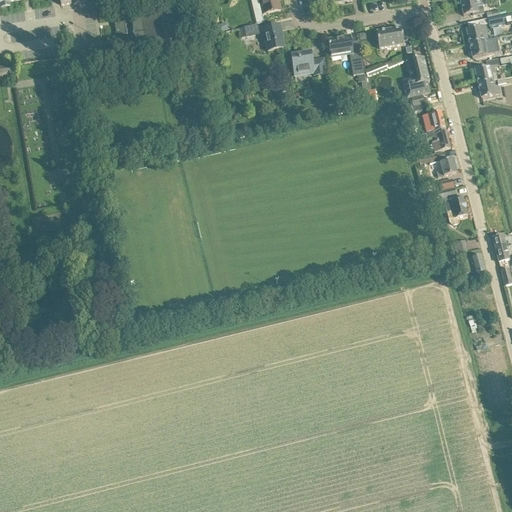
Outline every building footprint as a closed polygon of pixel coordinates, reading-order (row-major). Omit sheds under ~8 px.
[(71,5),(70,0),(0,0),(0,4),(1,9),(10,7),(9,3),(28,0),(60,0),(61,6),(71,5)] [(259,0),(261,7),(253,9),(257,25),(264,24),(262,17),(264,17),(264,15),(271,14),(281,11),(278,2),(277,0),(259,0)] [(476,2),(461,5),(463,17),(472,15),(472,17),(484,15),(483,8),(477,9),(476,2)] [(487,20),(500,18),(499,11),(486,14),(487,20)] [(121,47),(118,48),(120,58),(179,48),(173,15),(114,25),(116,35),(119,34),(121,47)] [(470,30),(466,31),(469,45),(488,41),(485,26),(486,26),(488,26),(489,28),(506,24),(506,26),(511,25),(511,23),(511,22),(511,21),(510,15),(469,24),(470,30)] [(227,28),(233,24),(230,20),(224,24),(227,28)] [(246,38),(259,35),(257,26),(243,29),(246,38)] [(267,53),(274,51),(284,49),(279,26),(262,30),(267,53)] [(379,50),(404,46),(401,28),(376,33),(379,50)] [(331,59),(343,57),(353,55),(350,37),(327,41),(331,59)] [(472,59),(482,57),(491,55),(490,47),(488,41),(469,45),(472,59)] [(498,53),(497,53),(498,60),(507,58),(506,51),(503,52),(498,53)] [(312,62),(310,54),(291,57),(293,67),(295,75),(313,72),(314,77),(326,75),(324,60),(312,62)] [(68,65),(70,65),(79,63),(78,56),(67,58),(68,65)] [(378,69),(366,74),(368,78),(369,78),(387,70),(403,63),(402,59),(385,66),(378,69)] [(410,80),(402,82),(407,101),(411,100),(422,97),(430,95),(428,84),(429,83),(423,59),(414,61),(406,63),(410,80)] [(358,83),(365,82),(364,75),(361,61),(354,62),(358,83)] [(0,77),(13,75),(12,66),(0,67),(0,77)] [(478,85),(491,82),(497,81),(494,67),(475,71),(478,85)] [(492,89),(491,82),(478,85),(481,99),(500,95),(498,87),(492,89)] [(383,86),(376,87),(378,98),(385,97),(383,86)] [(371,91),(366,92),(366,93),(367,93),(367,97),(368,98),(368,100),(369,104),(376,103),(378,102),(377,96),(377,94),(376,90),(371,91)] [(422,97),(411,100),(413,108),(424,105),(422,97)] [(426,133),(435,131),(445,129),(441,113),(422,117),(426,133)] [(425,135),(416,138),(418,146),(428,144),(427,141),(430,140),(434,139),(435,143),(431,144),(433,152),(434,152),(435,154),(440,152),(450,150),(445,130),(435,132),(425,135)] [(430,163),(445,159),(443,154),(429,157),(430,163)] [(443,178),(447,177),(456,175),(453,161),(440,164),(442,172),(436,173),(438,179),(443,178)] [(441,192),(454,189),(452,181),(439,185),(441,192)] [(444,193),(436,194),(438,201),(450,198),(451,202),(445,203),(447,213),(450,225),(452,226),(458,225),(459,222),(458,219),(467,217),(462,199),(457,200),(456,197),(454,190),(444,193)] [(498,264),(508,261),(509,261),(502,237),(492,239),(498,264)] [(472,239),(459,242),(462,255),(475,252),(472,239)] [(486,274),(481,257),(460,263),(463,274),(465,273),(465,275),(474,273),(475,277),(486,274)] [(504,287),(511,285),(508,270),(500,272),(504,287)]
